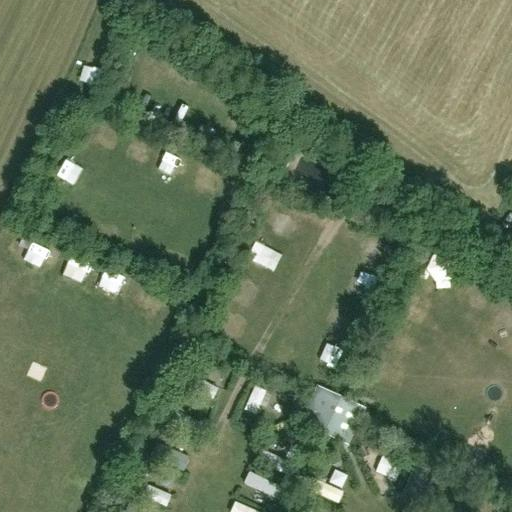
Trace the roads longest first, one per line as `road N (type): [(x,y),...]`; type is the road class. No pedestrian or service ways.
road 1 (track): [(413,189),(349,200),(231,398),(219,432)]
road 2 (track): [(169,323),(261,130),(308,113)]
road 3 (track): [(308,113),(511,252)]
